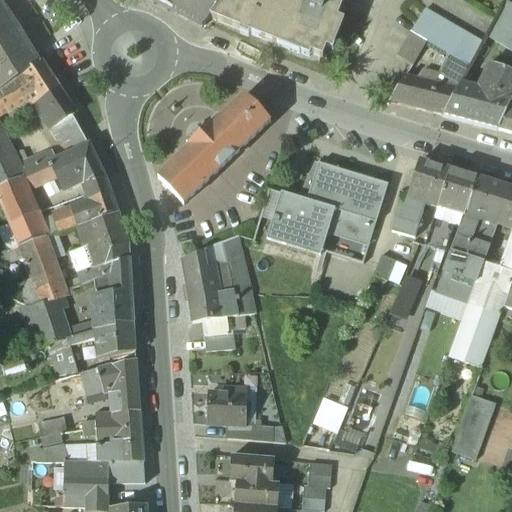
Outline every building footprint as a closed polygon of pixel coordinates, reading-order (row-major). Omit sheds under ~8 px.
[(149,0),(202,29),(210,19),(226,0),(149,0)] [(309,0),(307,8),(285,0),(226,0),(210,19),(301,55),(302,51),(322,59),(329,43),(335,46),(344,23),(337,21),(343,6),(329,0),(328,0),(309,0)] [(511,0),(507,0),(488,37),(511,52),(511,0)] [(39,66),(0,4),(0,91),(17,81),(16,80),(39,66)] [(483,46),(425,12),(398,55),(414,65),(428,45),(450,58),(470,69),(483,46)] [(450,58),(442,72),(440,77),(424,73),(418,82),(458,92),(462,86),(470,69),(450,58)] [(56,93),(39,66),(16,80),(17,81),(18,84),(0,95),(0,115),(29,98),(35,107),(56,93)] [(511,75),(490,66),(478,90),(462,86),(458,92),(445,117),(498,132),(511,103),(511,75)] [(418,82),(406,80),(405,78),(389,104),(444,118),(445,117),(458,92),(418,82)] [(73,118),(56,93),(35,107),(50,133),(73,118)] [(243,100),(222,120),(220,117),(179,155),(181,158),(160,178),(158,180),(160,182),(182,205),(184,207),(186,205),(269,127),(270,127),(272,125),(270,123),(269,123),(247,100),(245,98),(243,100)] [(511,103),(498,132),(511,135),(511,103)] [(83,137),(73,118),(50,133),(56,143),(66,145),(69,143),(83,137)] [(83,137),(69,143),(75,154),(88,147),(83,137)] [(23,178),(3,138),(0,139),(0,191),(22,182),(21,179),(23,178)] [(105,182),(88,147),(75,154),(56,163),(51,165),(64,192),(85,183),(93,205),(110,197),(105,182)] [(52,153),(26,165),(30,175),(47,167),(51,165),(56,163),(52,153)] [(450,173),(420,163),(405,210),(402,210),(392,234),(415,240),(426,207),(437,210),(450,173)] [(23,178),(21,179),(22,182),(27,194),(54,183),(47,167),(30,175),(23,178)] [(388,189),(320,168),(309,205),(283,197),(271,238),(324,254),(331,233),(371,245),(388,189)] [(479,182),(450,173),(437,210),(425,248),(446,254),(456,227),(461,229),(479,182)] [(27,194),(22,182),(0,191),(0,203),(11,229),(37,218),(27,194)] [(511,192),(479,182),(461,229),(458,238),(490,249),(499,224),(511,192)] [(511,191),(511,192),(499,224),(511,228),(511,191)] [(110,197),(93,205),(71,213),(77,229),(117,215),(110,197)] [(71,213),(40,225),(47,240),(77,229),(71,213)] [(117,217),(87,229),(101,270),(111,267),(129,262),(128,248),(117,217)] [(37,218),(11,229),(20,249),(47,240),(40,225),(37,218)] [(20,249),(11,229),(0,233),(0,235),(8,254),(20,249)] [(490,249),(458,238),(445,273),(470,281),(477,284),(484,265),(490,249)] [(67,295),(47,240),(20,249),(25,262),(41,308),(58,303),(57,299),(67,295)] [(511,240),(507,255),(510,256),(504,272),(497,290),(509,295),(511,287),(511,240)] [(238,242),(221,248),(233,301),(233,302),(251,299),(238,242)] [(233,301),(221,248),(209,253),(212,270),(214,270),(221,304),(233,301)] [(8,254),(0,257),(0,263),(3,271),(25,262),(20,249),(8,254)] [(214,270),(212,270),(209,253),(181,263),(189,302),(192,327),(202,325),(224,322),(221,304),(214,270)] [(396,263),(382,257),(374,278),(388,284),(396,263)] [(129,262),(111,267),(112,276),(114,297),(131,294),(129,262)] [(504,272),(484,265),(477,284),(469,306),(501,318),(504,309),(509,295),(497,290),(504,272)] [(111,267),(101,270),(104,279),(112,276),(111,267)] [(470,281),(445,273),(437,294),(462,303),(470,281)] [(409,278),(395,318),(410,323),(424,283),(409,278)] [(114,297),(95,299),(97,326),(98,333),(133,328),(131,294),(114,297)] [(251,299),(233,302),(233,301),(221,304),(224,322),(231,321),(256,317),(251,299)] [(41,308),(31,311),(40,340),(43,351),(51,349),(68,344),(71,343),(68,334),(58,303),(41,308)] [(501,318),(469,306),(449,359),(482,371),(501,318)] [(231,321),(224,322),(202,325),(206,356),(235,353),(231,321)] [(97,326),(68,334),(71,343),(84,339),(98,335),(98,333),(97,326)] [(133,328),(98,333),(98,335),(84,339),(85,346),(98,343),(100,362),(112,360),(114,368),(136,362),(133,328)] [(40,340),(0,351),(0,365),(43,351),(40,340)] [(68,344),(51,349),(60,381),(77,376),(75,369),(68,344)] [(114,368),(87,376),(92,396),(118,388),(118,416),(139,415),(136,362),(114,368)] [(89,365),(75,369),(77,376),(91,373),(89,365)] [(87,376),(69,381),(75,400),(92,396),(87,376)] [(247,393),(227,393),(227,397),(209,397),(208,429),(228,430),(246,430),(247,393)] [(496,407),(472,398),(452,455),(476,464),(496,407)] [(315,424),(340,435),(350,413),(325,402),(315,424)] [(139,415),(118,416),(118,423),(97,425),(98,444),(112,444),(112,445),(141,443),(139,415)] [(80,418),(39,429),(42,443),(60,438),(82,433),(81,426),(80,418)] [(97,425),(81,426),(82,433),(83,445),(98,444),(97,425)] [(246,430),(228,430),(227,442),(252,444),(253,430),(246,430)] [(275,432),(253,430),(252,444),(274,446),(275,432)] [(60,438),(42,443),(43,452),(62,449),(60,438)] [(141,443),(112,445),(114,466),(143,465),(141,443)] [(62,449),(43,452),(46,467),(66,466),(62,449)] [(275,462),(233,459),(230,484),(237,485),(235,511),(278,511),(280,487),(273,486),(275,462)] [(114,466),(110,466),(109,488),(144,487),(143,465),(114,466)] [(110,466),(93,466),(93,482),(80,482),(79,500),(88,501),(87,511),(108,511),(109,488),(110,466)] [(325,511),(327,492),(331,492),(333,468),(310,466),(308,490),(304,490),(302,511),(325,511)] [(80,482),(66,481),(65,500),(79,500),(80,482)]
